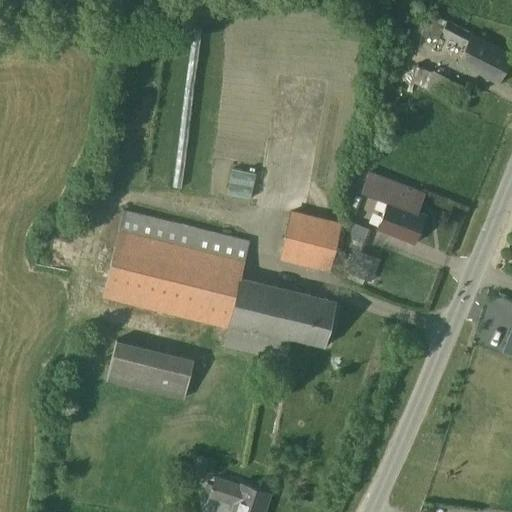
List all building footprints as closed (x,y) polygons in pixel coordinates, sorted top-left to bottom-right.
[(459,62),(497,82),(510,57),(446,23),(440,34),(466,48),(459,62)] [(122,43),(130,60),(160,47),(151,29),(122,43)] [(428,91),(460,109),(470,91),(433,70),(432,72),(405,63),(399,81),(428,91)] [(117,100),(128,102),(132,74),(121,72),(117,100)] [(228,193),(253,198),(258,171),(234,166),(228,193)] [(369,170),(364,183),(391,193),(377,229),(414,243),(425,216),(417,213),(425,193),(369,170)] [(223,345),(284,360),(290,338),(324,346),(335,303),(240,279),(249,242),(123,210),(101,298),(227,329),(223,345)] [(279,260),(329,272),(341,222),(291,210),(279,260)] [(511,329),(503,351),(511,354),(511,329)] [(106,381),(183,399),(193,359),(116,340),(106,381)] [(240,486),(215,478),(209,497),(234,506),(231,511),(264,511),(270,494),(241,485),(240,486)]
